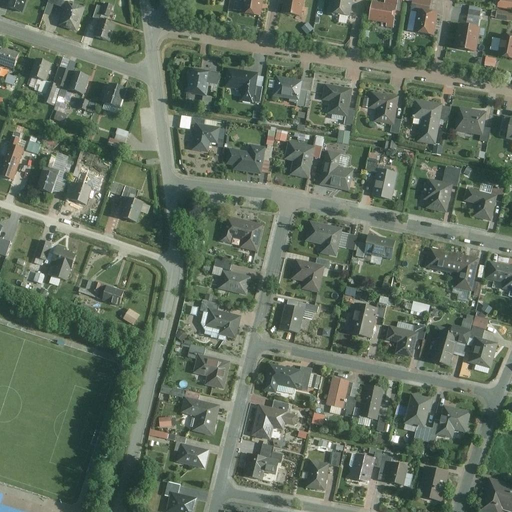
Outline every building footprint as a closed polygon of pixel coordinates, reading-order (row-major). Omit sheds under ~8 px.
[(11,0),(9,5),(24,11),(28,0),(11,0)] [(51,15),(55,4),(66,7),(61,24),(78,29),(85,7),(65,1),(65,0),(49,0),(45,13),(51,15)] [(243,0),(241,12),(260,16),(262,0),(243,0)] [(304,0),(283,0),(282,14),(302,17),(304,0)] [(351,0),(329,0),(327,15),(349,18),(351,0)] [(396,0),(382,0),(382,2),(370,0),(367,20),(385,23),(384,27),(392,28),(394,10),(400,11),(401,1),(396,1),(396,0)] [(428,0),(410,0),(409,10),(418,12),(414,33),(432,37),(438,11),(427,9),(428,0)] [(511,0),(495,0),(494,6),(511,9),(511,0)] [(99,4),(94,17),(100,19),(94,36),(110,42),(117,24),(102,19),(104,13),(110,15),(113,5),(105,2),(103,6),(99,4)] [(480,9),(468,7),(464,26),(457,24),(452,51),(474,55),(479,27),(477,27),(480,9)] [(511,16),(511,14),(493,10),(492,16),(511,21),(511,16)] [(511,34),(501,32),(495,56),(511,59),(511,34)] [(20,53),(1,47),(0,50),(0,62),(15,68),(20,53)] [(495,59),(484,57),(483,65),(493,67),(495,59)] [(29,88),(46,94),(50,82),(48,81),(53,65),(34,59),(26,83),(30,84),(29,88)] [(260,70),(228,65),(226,85),(245,88),(244,97),(256,99),(260,70)] [(213,70),(192,67),(188,90),(210,94),(213,70)] [(55,106),(61,87),(67,70),(60,68),(55,83),(50,82),(46,94),(43,102),(55,106)] [(90,77),(67,70),(61,87),(84,94),(90,77)] [(16,76),(6,74),(4,81),(13,84),(16,76)] [(304,77),(303,80),(279,76),(275,95),(300,100),(299,106),(308,108),(314,79),(304,77)] [(130,89),(114,82),(105,103),(121,110),(130,89)] [(355,111),(349,110),(353,89),(327,85),(325,99),(331,100),(329,112),(346,115),(345,123),(353,124),(355,111)] [(393,123),(391,132),(400,134),(403,119),(396,118),(400,97),(374,92),(373,98),(366,97),(365,105),(373,107),(379,108),(377,120),(393,123)] [(97,102),(81,96),(77,106),(93,111),(97,102)] [(446,135),(439,133),(441,119),(450,121),(452,106),(416,99),(412,117),(423,120),(419,141),(439,144),(438,154),(442,155),(446,135)] [(492,128),(486,127),(488,113),(459,107),(455,129),(483,134),(481,140),(489,141),(492,128)] [(61,110),(57,118),(67,123),(71,115),(61,110)] [(49,116),(39,113),(37,120),(47,123),(49,116)] [(511,116),(507,115),(503,131),(509,132),(507,138),(511,139),(511,116)] [(221,121),(192,117),(191,124),(197,125),(193,149),(209,152),(211,141),(218,142),(218,146),(224,147),(225,141),(218,140),(219,137),(225,137),(226,129),(220,128),(221,121)] [(131,131),(119,127),(116,138),(112,137),(109,145),(125,150),(131,131)] [(250,152),(229,149),(227,163),(235,165),(234,170),(263,174),(265,161),(271,162),(276,130),(271,129),(268,148),(251,145),(250,152)] [(288,132),(278,130),(276,139),(286,141),(288,132)] [(352,131),(340,130),(339,143),(351,144),(352,131)] [(57,139),(51,134),(46,139),(52,144),(57,139)] [(37,137),(33,136),(28,149),(38,153),(41,144),(35,142),(37,137)] [(315,146),(290,141),(286,159),(294,161),(291,175),(309,179),(314,156),(322,157),(327,138),(317,136),(315,146)] [(21,139),(14,137),(0,174),(14,179),(26,148),(19,146),(21,139)] [(342,154),(329,151),(321,183),(351,190),(356,170),(339,166),(342,154)] [(52,154),(48,153),(37,187),(52,192),(60,170),(48,166),(52,154)] [(84,160),(79,158),(73,174),(86,179),(89,170),(82,168),(84,160)] [(380,160),(370,158),(367,170),(377,173),(372,194),(392,199),(398,173),(392,171),(392,167),(379,164),(380,160)] [(448,165),(444,182),(431,179),(426,199),(431,200),(429,208),(447,211),(453,185),(460,186),(463,169),(448,165)] [(115,181),(111,192),(128,198),(122,217),(138,223),(145,202),(137,200),(139,195),(131,192),(133,187),(115,181)] [(93,187),(77,182),(71,199),(87,205),(93,187)] [(494,186),(491,194),(471,188),(467,200),(479,203),(475,215),(491,219),(496,200),(503,202),(507,190),(494,186)] [(228,216),(222,240),(233,242),(235,237),(245,239),(243,248),(257,252),(264,225),(228,216)] [(343,228),(306,221),(303,240),(322,244),(320,254),(337,257),(343,228)] [(360,236),(352,234),(348,248),(358,250),(356,257),(364,259),(366,253),(389,259),(394,239),(369,233),(366,242),(359,240),(360,236)] [(53,244),(43,240),(37,256),(46,260),(53,244)] [(47,274),(54,276),(51,283),(60,286),(62,278),(68,280),(77,255),(55,248),(47,274)] [(480,296),(483,282),(476,281),(480,258),(433,249),(429,269),(461,275),(459,287),(476,290),(475,295),(480,296)] [(233,261),(218,257),(216,266),(225,268),(220,287),(248,294),(252,277),(231,272),(233,261)] [(332,260),(318,257),(317,264),(297,260),(293,278),(306,280),(304,288),(320,291),(325,266),(330,267),(332,260)] [(511,265),(490,262),(487,280),(506,282),(505,288),(511,289),(511,265)] [(46,275),(38,272),(35,281),(42,284),(46,275)] [(116,305),(122,291),(91,279),(89,283),(84,281),(81,291),(116,305)] [(387,280),(385,279),(382,287),(388,289),(391,282),(387,280)] [(214,295),(206,293),(202,310),(210,312),(208,324),(224,328),(222,333),(238,337),(242,316),(217,311),(219,304),(212,302),(214,295)] [(391,297),(381,294),(377,309),(357,304),(350,333),(371,338),(377,313),(387,315),(391,297)] [(319,305),(288,298),(281,327),(299,332),(305,308),(318,311),(319,305)] [(431,304),(414,301),(412,310),(430,313),(431,304)] [(493,308),(486,304),(479,315),(487,317),(493,308)] [(139,315),(129,309),(124,318),(134,323),(139,315)] [(468,342),(470,336),(476,316),(467,314),(466,318),(464,318),(462,326),(453,323),(451,331),(439,328),(430,359),(452,364),(459,339),(468,342)] [(477,314),(476,316),(470,336),(476,337),(475,345),(470,360),(492,366),(498,343),(482,339),(485,328),(487,328),(490,318),(487,317),(479,315),(477,314)] [(417,333),(391,326),(387,339),(400,343),(398,353),(411,356),(417,333)] [(178,335),(182,339),(186,335),(182,331),(178,335)] [(209,376),(207,383),(224,388),(231,363),(204,356),(207,347),(183,341),(182,346),(191,348),(189,357),(197,359),(194,372),(209,376)] [(319,389),(322,375),(312,373),(313,368),(303,366),(302,371),(269,363),(262,390),(277,393),(279,384),(294,388),(307,391),(308,386),(319,389)] [(345,416),(352,418),(356,406),(358,398),(347,395),(351,381),(333,376),(327,403),(347,408),(345,416)] [(163,384),(162,392),(186,397),(182,411),(199,415),(195,430),(214,434),(221,405),(199,400),(201,393),(163,384)] [(361,408),(356,406),(352,418),(359,420),(360,415),(380,420),(377,430),(386,432),(389,417),(378,414),(385,389),(367,384),(361,408)] [(433,434),(433,428),(424,426),(432,399),(414,394),(407,423),(420,426),(417,437),(431,440),(433,434)] [(289,404),(275,400),(273,408),(260,405),(253,435),(271,440),(274,426),(285,428),(287,422),(298,425),(300,414),(288,411),(289,404)] [(433,428),(433,434),(454,439),(457,429),(466,431),(471,412),(446,405),(441,421),(435,420),(433,428)] [(322,426),(325,414),(314,412),(311,423),(322,426)] [(171,417),(159,418),(160,426),(172,425),(171,417)] [(151,429),(150,434),(178,441),(176,451),(180,452),(178,461),(205,468),(209,450),(185,444),(187,438),(151,429)] [(275,446),(264,443),(262,456),(249,453),(244,477),(263,481),(265,471),(276,474),(278,461),(283,462),(285,453),(274,451),(275,446)] [(346,445),(339,444),(337,452),(334,452),(332,465),(340,466),(343,451),(345,452),(346,445)] [(382,467),(386,451),(370,447),(368,457),(355,454),(349,477),(370,482),(374,465),(382,467)] [(386,451),(382,467),(379,479),(403,485),(407,465),(391,461),(393,453),(386,451)] [(329,463),(312,460),(307,488),(324,491),(329,463)] [(450,473),(431,467),(423,495),(442,500),(450,473)] [(511,485),(490,478),(480,510),(486,511),(499,511),(501,507),(511,510),(511,485)] [(181,484),(170,481),(166,496),(171,497),(167,510),(174,511),(194,511),(198,498),(179,492),(181,484)] [(0,511),(26,511),(0,503),(0,511)]
